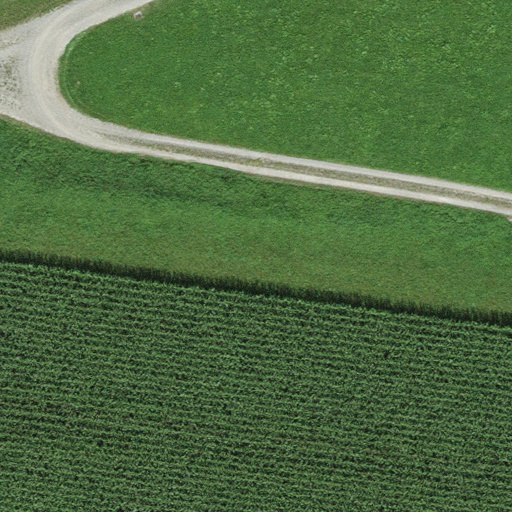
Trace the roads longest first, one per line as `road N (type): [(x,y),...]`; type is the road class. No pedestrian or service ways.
road 1 (track): [(94,134),(511,202)]
road 2 (track): [(81,15),(48,48),(42,78),(50,103),(94,134)]
road 3 (track): [(0,40),(120,0)]
